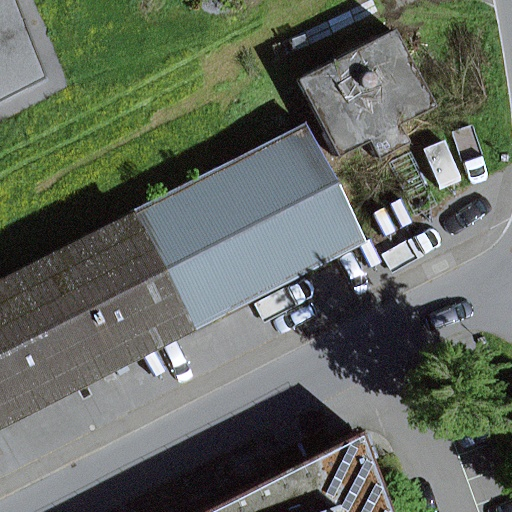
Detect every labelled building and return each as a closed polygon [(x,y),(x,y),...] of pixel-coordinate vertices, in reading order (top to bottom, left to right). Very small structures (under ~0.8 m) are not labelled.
[(406,144),(396,126),(425,111),(398,61),(403,53),(391,29),(302,76),(309,89),(319,93),(324,133),(321,134),(334,158),(365,142),(374,161),(406,144)] [(425,111),(430,108),(403,53),(398,61),(425,111)] [(321,134),(324,133),(319,93),(309,89),(302,76),(293,80),(321,134)] [(0,425),(361,242),(302,127),(0,280),(0,425)] [(383,511),(356,434),(200,511),(383,511)]
